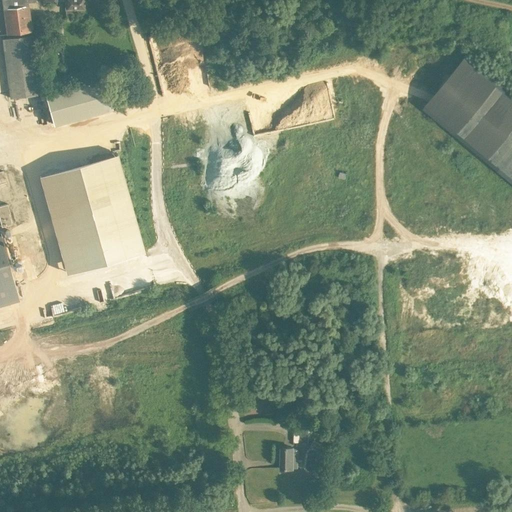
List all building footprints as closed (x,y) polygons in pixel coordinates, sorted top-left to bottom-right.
[(64,0),(65,8),(85,8),(84,0),(64,0)] [(32,30),(29,5),(3,8),(6,34),(32,30)] [(33,34),(2,39),(10,97),(41,93),(33,34)] [(511,95),(462,55),(422,104),(461,136),(482,130),(490,136),(494,135),(498,138),(502,151),(502,152),(500,154),(506,159),(500,160),(503,168),(511,175),(511,95)] [(46,93),(54,123),(114,108),(106,78),(46,93)] [(118,152),(40,175),(67,272),(145,251),(118,152)] [(7,204),(0,205),(0,219),(2,226),(11,223),(9,213),(9,212),(7,204)] [(0,304),(19,299),(0,231),(0,304)] [(296,445),(309,445),(309,426),(296,426),(296,445)] [(281,448),(281,468),(297,468),(297,453),(293,452),(293,448),(281,448)]
